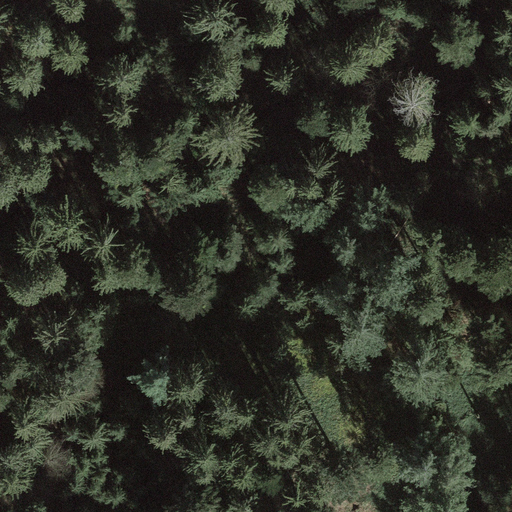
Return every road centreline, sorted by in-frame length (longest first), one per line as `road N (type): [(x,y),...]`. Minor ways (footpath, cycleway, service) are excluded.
road 1 (track): [(339,133),(292,119),(203,158),(140,247),(109,268),(0,268)]
road 2 (track): [(305,0),(298,12),(311,91),(339,133),(431,160),(511,154)]
road 3 (track): [(405,153),(446,124),(487,0)]
